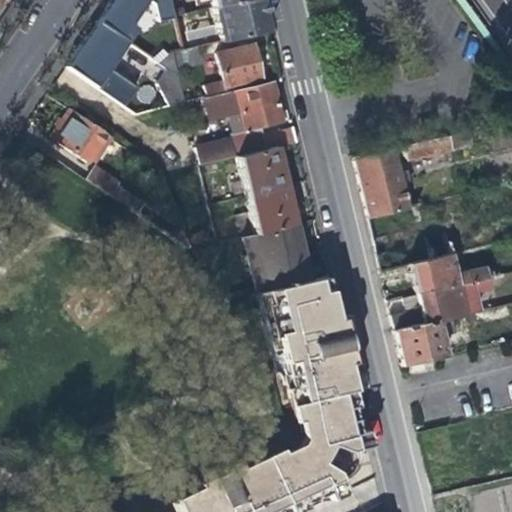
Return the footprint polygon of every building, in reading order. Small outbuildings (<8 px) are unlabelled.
[(155,19),(171,17),(167,0),(108,0),(94,21),(124,41),(132,29),(127,24),(144,0),(146,0),(151,2),(155,19)] [(261,13),(258,0),(236,0),(208,7),(217,41),(265,29),(261,13)] [(124,41),(94,21),(64,68),(122,104),(133,85),(108,67),(124,41)] [(207,82),(187,86),(177,89),(180,102),(202,97),(229,91),(228,85),(256,78),(252,66),(248,46),(212,54),(219,83),(207,82)] [(174,76),(177,89),(187,86),(183,66),(195,63),(192,47),(168,52),(174,76)] [(165,104),(180,102),(174,76),(163,69),(154,81),(165,104)] [(267,82),(229,91),(202,97),(207,118),(224,114),(229,133),(227,133),(228,139),(190,147),(195,165),(232,156),(271,147),(291,142),(288,129),(259,136),(256,126),(276,121),(272,105),(267,82)] [(133,115),(158,96),(149,84),(124,102),(133,115)] [(104,134),(64,108),(51,126),(45,135),(85,162),(104,134)] [(469,131),(447,137),(450,150),(452,161),(475,156),(469,131)] [(404,160),(450,150),(447,137),(400,148),(404,160)] [(232,156),(241,195),(281,186),(276,167),(271,147),(232,156)] [(404,162),(404,160),(400,148),(389,151),(392,165),(404,162)] [(392,165),(389,151),(349,161),(356,189),(363,218),(403,209),(397,186),(407,184),(404,171),(399,171),(398,166),(393,168),(392,165)] [(82,180),(111,200),(134,216),(143,204),(112,184),(114,181),(92,166),(82,180)] [(241,195),(250,234),(290,224),(284,200),(281,186),(241,195)] [(419,230),(427,261),(449,256),(485,247),(483,242),(478,243),(477,237),(463,240),(456,210),(466,208),(462,195),(414,206),(419,230)] [(247,234),(260,290),(299,281),(292,252),(289,243),(294,242),(290,224),(250,234),(247,234)] [(163,236),(168,239),(171,245),(181,251),(187,249),(178,227),(163,236)] [(376,272),(405,265),(407,265),(402,248),(372,254),(376,272)] [(453,273),(449,256),(427,261),(407,265),(405,265),(407,276),(412,294),(456,284),(489,276),(506,272),(503,261),(453,273)] [(491,284),(489,276),(456,284),(463,313),(475,310),(470,288),(491,284)] [(250,292),(264,349),(276,346),(326,334),(323,323),(317,297),(322,295),(317,277),(299,281),(260,290),(250,292)] [(456,284),(412,294),(398,298),(402,314),(387,317),(390,330),(445,317),(463,313),(456,284)] [(507,303),(483,308),(486,321),(510,314),(507,303)] [(448,328),(445,317),(390,330),(395,351),(399,367),(443,357),(436,330),(448,328)] [(330,321),(323,323),(326,334),(333,333),(330,321)] [(336,346),(333,333),(326,334),(332,357),(323,360),(325,368),(331,366),(332,368),(341,365),(336,346)] [(335,370),(332,368),(331,366),(325,368),(323,360),(332,357),(326,334),(276,346),(281,362),(285,380),(279,381),(279,383),(289,417),(342,391),(335,370)] [(264,349),(268,364),(281,362),(276,346),(264,349)] [(276,384),(279,383),(279,381),(285,380),(281,362),(268,364),(270,371),(274,375),(276,384)] [(302,433),(339,450),(363,438),(362,433),(361,427),(348,430),(345,412),(349,411),(344,397),(342,391),(289,417),(291,418),(296,416),(302,433)] [(365,446),(363,438),(339,450),(346,453),(365,446)] [(168,502),(172,511),(277,511),(306,499),(303,494),(320,485),(328,499),(343,491),(331,467),(317,460),(303,453),(288,449),(277,454),(275,450),(234,470),(233,474),(235,479),(231,481),(227,474),(219,472),(218,473),(221,480),(209,487),(205,479),(203,480),(198,486),(202,495),(198,497),(196,492),(191,491),(168,502)] [(218,473),(205,479),(209,487),(221,480),(218,473)] [(321,502),(328,499),(320,485),(303,494),(306,499),(302,500),(306,505),(316,500),(321,502)]
